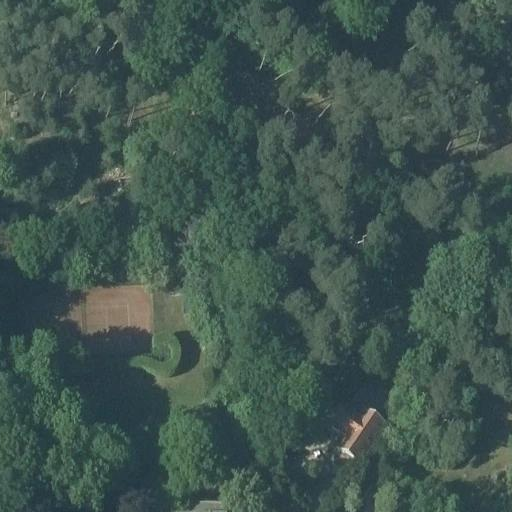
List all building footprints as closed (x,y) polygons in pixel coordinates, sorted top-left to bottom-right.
[(385,233),(364,224),(356,241),(378,250),(385,233)] [(20,271),(5,272),(6,283),(21,282),(20,271)] [(254,356),(252,334),(243,335),(244,358),(254,356)] [(259,395),(255,365),(245,366),(250,397),(259,395)] [(282,388),(268,388),(270,405),(284,403),(282,388)] [(343,412),(328,435),(345,446),(338,456),(361,471),(386,433),(381,430),(397,406),(378,393),(375,398),(361,392),(346,415),(343,412)] [(447,445),(458,426),(447,419),(436,438),(447,445)] [(368,465),(362,476),(373,482),(379,472),(368,465)] [(373,482),(362,476),(349,495),(363,504),(375,483),(373,482)]
